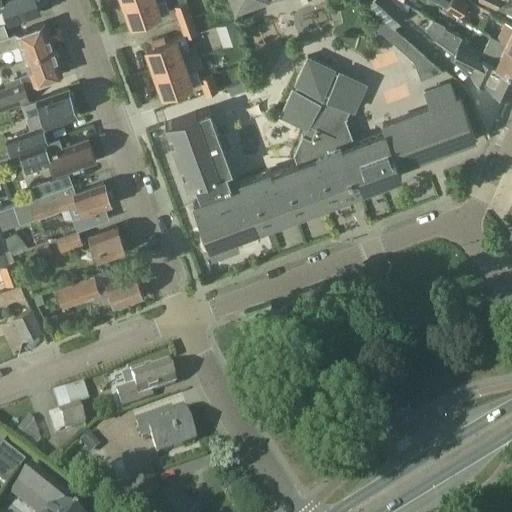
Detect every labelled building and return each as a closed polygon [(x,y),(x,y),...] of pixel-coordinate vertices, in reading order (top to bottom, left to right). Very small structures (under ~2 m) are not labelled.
[(0,0),(0,6),(2,5),(9,23),(39,12),(34,0),(0,0)] [(154,0),(122,0),(131,24),(137,21),(139,26),(152,21),(150,17),(159,14),(170,10),(166,0),(159,0),(155,2),(154,0)] [(420,80),(443,71),(393,27),(367,4),(362,0),(345,0),(413,60),(420,80)] [(394,0),(370,0),(367,4),(393,27),(407,11),(394,0)] [(467,2),(463,0),(432,0),(459,16),(467,2)] [(511,0),(480,0),(497,8),(498,6),(511,12),(511,0)] [(187,1),(173,6),(178,21),(192,17),(187,1)] [(302,16),(308,32),(336,22),(330,6),(302,16)] [(497,26),(501,15),(485,10),(481,21),(497,26)] [(192,17),(178,21),(184,37),(198,32),(192,17)] [(511,24),(505,21),(497,36),(507,41),(505,45),(511,49),(511,24)] [(0,36),(9,35),(5,22),(0,23),(0,36)] [(8,37),(0,39),(0,50),(19,44),(25,59),(53,50),(51,45),(48,37),(47,36),(43,24),(16,34),(8,37)] [(262,30),(251,33),(257,57),(268,55),(262,30)] [(153,70),(182,60),(178,50),(187,47),(183,35),(166,41),(164,37),(150,42),(151,47),(146,48),(153,70)] [(511,49),(488,36),(480,53),(479,56),(511,71),(511,49)] [(511,71),(495,64),(485,59),(479,56),(480,53),(458,42),(454,52),(476,62),(471,74),(484,85),(511,98),(511,71)] [(29,73),(21,76),(23,84),(24,86),(33,83),(33,84),(61,74),(57,62),(56,61),(54,52),(53,51),(53,50),(25,59),(29,73)] [(201,198),(192,201),(211,251),(238,240),(235,232),(401,171),(399,165),(475,137),(459,95),(457,96),(451,81),(424,92),(429,106),(383,123),(386,130),(342,146),(341,143),(339,144),(337,136),(361,83),(309,58),(284,111),(325,130),(331,147),(316,152),(317,155),(272,172),(270,168),(239,180),(241,184),(233,186),(227,170),(234,168),(222,134),(229,131),(227,122),(218,125),(210,105),(166,120),(189,184),(195,182),(201,198)] [(182,60),(153,70),(162,94),(169,92),(170,97),(183,92),(182,87),(200,81),(196,70),(186,73),(182,60)] [(212,73),(199,78),(206,95),(218,90),(212,73)] [(0,108),(29,99),(23,84),(0,92),(0,108)] [(42,128),(77,116),(68,89),(37,100),(41,113),(26,118),(31,130),(8,138),(12,154),(20,151),(47,141),(42,128)] [(47,141),(20,151),(27,171),(51,163),(55,174),(96,160),(88,138),(62,147),(59,137),(47,141)] [(68,174),(52,180),(56,190),(70,185),(72,184),(68,174)] [(110,205),(102,183),(73,193),(70,185),(56,190),(12,205),(19,225),(76,204),(80,215),(110,205)] [(95,262),(124,252),(115,227),(87,237),(95,262)] [(59,250),(81,243),(77,231),(55,239),(59,250)] [(11,249),(22,245),(17,232),(6,235),(11,249)] [(14,261),(0,266),(0,269),(6,286),(21,280),(14,261)] [(115,306),(143,296),(135,273),(107,282),(115,306)] [(64,305),(99,292),(93,275),(57,288),(64,305)] [(41,294),(33,297),(38,306),(44,303),(41,294)] [(23,339),(41,330),(31,308),(13,317),(23,339)] [(123,407),(152,397),(150,393),(174,384),(167,363),(130,376),(133,384),(117,390),(123,407)] [(66,430),(84,424),(78,405),(60,412),(66,430)] [(171,416),(169,410),(133,423),(139,440),(150,436),(157,455),(194,442),(183,412),(171,416)] [(24,422),(11,439),(17,443),(30,426),(24,422)] [(90,453),(99,445),(89,434),(80,442),(90,453)] [(32,439),(37,456),(65,447),(62,439),(44,445),(41,436),(32,439)] [(0,447),(0,463),(15,475),(25,462),(2,445),(0,447)] [(130,481),(151,473),(144,454),(123,461),(130,481)] [(0,481),(6,486),(15,475),(0,463),(0,481)] [(66,511),(59,506),(66,496),(31,469),(10,496),(30,511),(66,511)] [(151,473),(130,481),(136,499),(158,492),(151,473)] [(199,511),(171,491),(160,506),(167,511),(166,511),(199,511)] [(116,492),(104,501),(111,511),(123,502),(116,492)]
